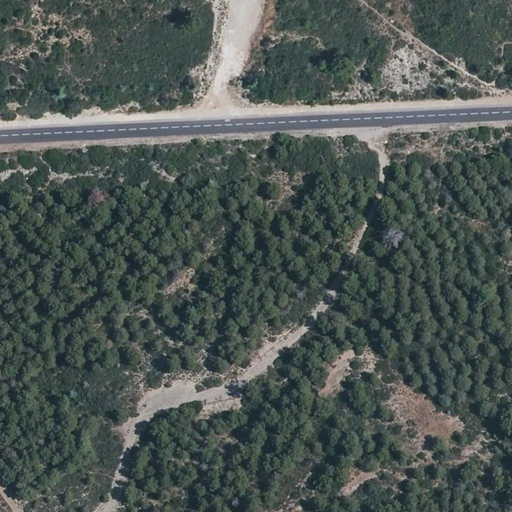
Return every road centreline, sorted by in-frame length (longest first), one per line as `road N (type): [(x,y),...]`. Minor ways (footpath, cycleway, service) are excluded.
road 1 (unclassified): [(511,114),(0,138)]
road 2 (track): [(200,129),(249,0)]
